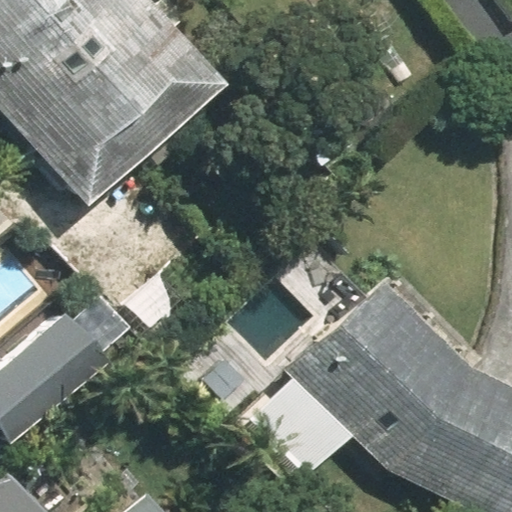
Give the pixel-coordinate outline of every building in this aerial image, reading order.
[(190,95),(107,0),(0,0),(0,147),(56,212),(190,95)] [(307,241),(270,276),(308,318),(262,359),(268,365),(385,492),(432,511),(511,511),(511,404),(436,372),(359,284),(351,292),(307,241)] [(42,315),(0,350),(0,445),(89,370),(42,315)] [(0,511),(61,511),(20,465),(0,482),(0,511)] [(138,511),(127,499),(111,511),(138,511)]
